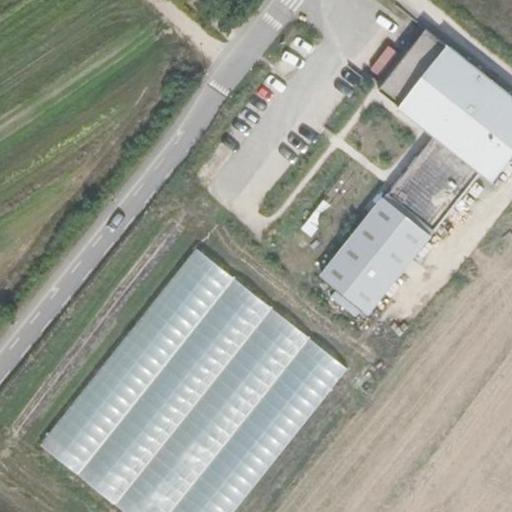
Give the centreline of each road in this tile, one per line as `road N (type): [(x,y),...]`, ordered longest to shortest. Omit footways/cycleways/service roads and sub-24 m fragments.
road 1 (unclassified): [(285,0),(0,353)]
road 2 (track): [(511,183),(396,318)]
road 3 (track): [(409,0),(511,77)]
